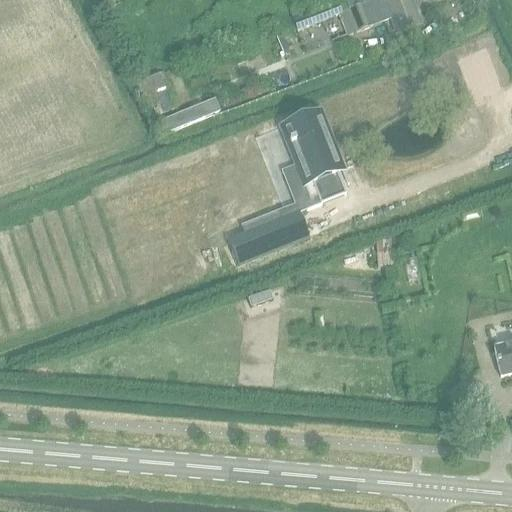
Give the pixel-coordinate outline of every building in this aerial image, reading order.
[(342,0),(310,13),(314,25),(337,16),(346,38),(357,34),(391,21),(397,35),(419,26),(408,0),(342,0)] [(304,41),(316,35),(309,21),(297,27),(304,41)] [(163,74),(135,84),(153,119),(176,110),(163,74)] [(213,102),(165,121),(169,133),(218,114),(213,102)] [(313,116),(286,127),(293,146),(288,148),(309,202),(318,199),(313,185),(337,176),(332,164),(338,162),(335,152),(329,155),(313,116)] [(298,214),(227,242),(237,269),(308,241),(298,214)] [(390,240),(375,242),(376,255),(392,254),(390,240)] [(377,286),(300,278),(298,297),(375,305),(377,286)] [(269,293),(248,300),(251,309),(273,301),(269,293)] [(511,376),(511,345),(493,350),(500,379),(511,376)] [(434,379),(437,399),(446,398),(443,378),(434,379)] [(424,399),(434,399),(435,380),(424,380),(424,399)]
